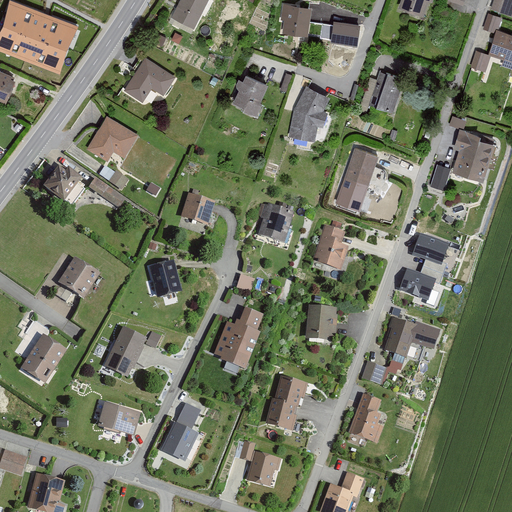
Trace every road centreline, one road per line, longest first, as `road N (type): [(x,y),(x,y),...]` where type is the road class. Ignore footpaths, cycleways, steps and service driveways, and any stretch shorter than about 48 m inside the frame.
road 1 (residential): [(302,511),(483,0)]
road 2 (residential): [(132,476),(226,279),(231,217),(217,208)]
road 3 (secondary): [(137,0),(0,193)]
road 4 (residential): [(380,0),(352,79),(335,84),(255,57)]
